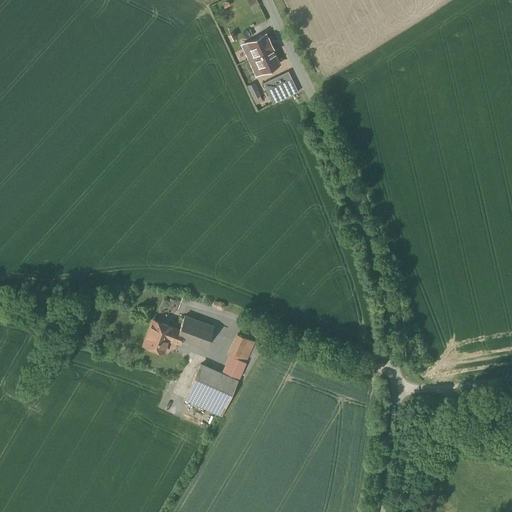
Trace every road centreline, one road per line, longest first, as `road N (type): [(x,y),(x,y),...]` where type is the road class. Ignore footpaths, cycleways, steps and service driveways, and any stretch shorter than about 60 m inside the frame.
road 1 (unclassified): [(266,0),(379,264),(397,391)]
road 2 (unclassified): [(397,391),(381,511)]
